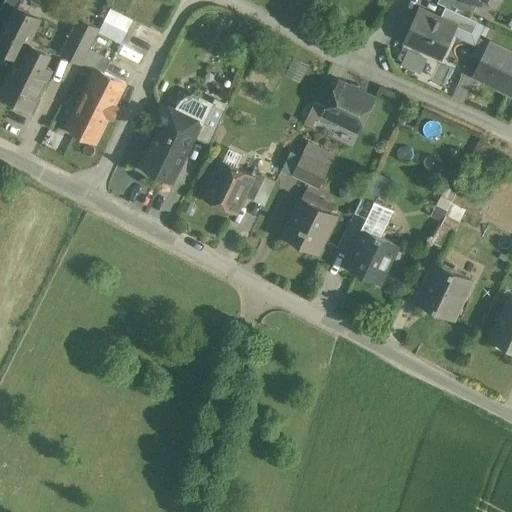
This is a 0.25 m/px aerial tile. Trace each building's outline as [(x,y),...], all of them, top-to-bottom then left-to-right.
[(20,0),(4,0),(0,9),(0,18),(8,23),(16,7),(17,7),(20,0)] [(478,3),(472,0),(438,0),(437,3),(444,7),(470,19),(478,3)] [(17,7),(16,7),(8,23),(0,38),(0,50),(17,58),(25,42),(28,43),(40,19),(17,7)] [(444,7),(439,19),(456,26),(472,34),(478,22),(470,19),(444,7)] [(131,21),(110,10),(100,29),(99,31),(120,42),(131,21)] [(439,19),(418,10),(405,40),(442,57),(456,26),(439,19)] [(100,29),(78,18),(60,55),(81,65),(82,64),(83,65),(83,64),(82,64),(83,63),(83,64),(84,63),(83,62),(87,55),(88,54),(87,54),(88,51),(89,51),(90,50),(89,50),(90,48),(91,48),(91,47),(90,47),(92,44),(99,31),(100,29)] [(28,43),(25,42),(17,58),(0,92),(0,94),(31,110),(51,70),(40,64),(46,52),(28,43)] [(511,54),(491,44),(475,74),(475,75),(492,84),(508,92),(511,83),(511,54)] [(403,48),(398,65),(421,72),(426,55),(403,48)] [(298,80),(306,65),(294,58),(286,73),(298,80)] [(124,84),(96,70),(66,129),(95,143),(124,84)] [(358,131),(373,99),(340,82),(324,114),(358,131)] [(304,122),(315,128),(325,107),(314,102),(304,122)] [(226,109),(213,103),(206,116),(220,122),(226,109)] [(170,107),(162,110),(156,123),(158,131),(141,166),(172,182),(190,146),(185,144),(192,129),(191,125),(179,119),(176,110),(170,107)] [(220,122),(206,116),(196,138),(209,144),(220,122)] [(308,140),(293,171),(323,185),(338,154),(308,140)] [(251,175),(222,161),(218,170),(213,171),(210,178),(212,183),(205,197),(234,211),(242,195),(252,175),(251,175)] [(265,175),(254,169),(251,175),(252,175),(242,195),(253,200),(265,175)] [(366,188),(354,213),(366,219),(367,219),(376,201),(379,194),(366,188)] [(337,215),(303,198),(284,237),(318,254),(337,215)] [(394,210),(376,201),(367,219),(366,219),(361,229),(364,230),(364,229),(381,236),(393,211),(393,212),(394,210)] [(446,210),(436,205),(431,215),(441,220),(446,210)] [(460,222),(445,215),(432,242),(447,249),(460,222)] [(381,236),(364,229),(364,230),(346,267),(379,283),(398,245),(381,236)] [(474,281),(438,263),(419,302),(451,318),(461,296),(465,298),(474,281)] [(511,297),(510,297),(490,338),(511,349),(511,297)]
